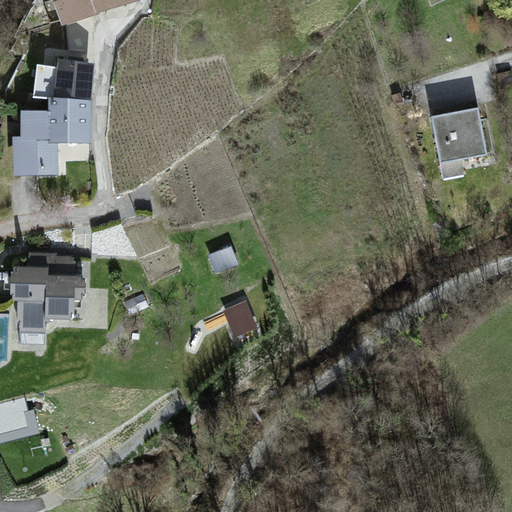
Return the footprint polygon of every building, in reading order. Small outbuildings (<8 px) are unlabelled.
[(51,0),(61,25),(125,0),(51,0)] [(5,136),(4,174),(52,176),(53,147),(81,148),(84,62),(50,61),(48,110),(16,109),(15,136),(5,136)] [(475,107),(425,118),(438,179),(464,173),(461,160),(485,155),(475,107)] [(226,248),(203,257),(210,275),(233,266),(226,248)] [(24,251),(24,263),(11,263),(11,269),(8,270),(10,296),(16,299),(16,318),(19,318),(19,332),(45,332),(45,318),(72,318),(72,297),(82,297),(82,275),(74,273),(75,251),(24,251)] [(222,303),(233,331),(257,322),(246,293),(222,303)] [(0,400),(0,441),(39,432),(34,408),(29,409),(25,395),(0,400)]
